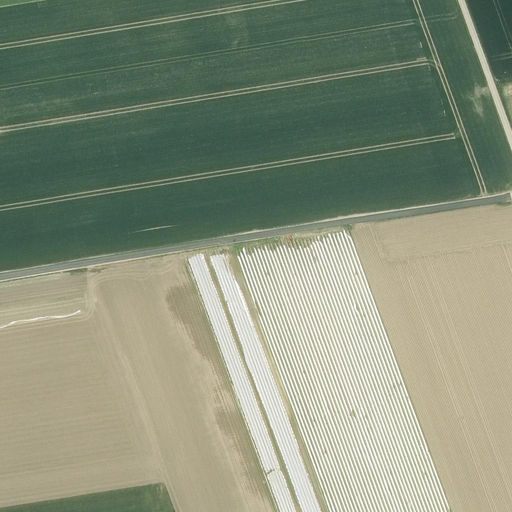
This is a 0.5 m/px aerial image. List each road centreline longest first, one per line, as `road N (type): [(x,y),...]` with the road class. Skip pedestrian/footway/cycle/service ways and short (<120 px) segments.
road 1 (track): [(0,277),(511,196)]
road 2 (track): [(460,0),(511,142)]
